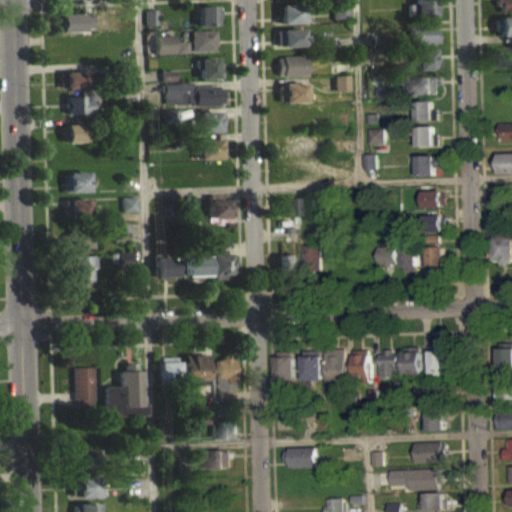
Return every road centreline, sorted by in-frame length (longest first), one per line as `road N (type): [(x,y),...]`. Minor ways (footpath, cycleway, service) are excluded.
road 1 (residential): [(244,0),(264,511)]
road 2 (primary): [(9,0),(25,511)]
road 3 (residential): [(463,0),(479,511)]
road 4 (residential): [(0,316),(511,303)]
